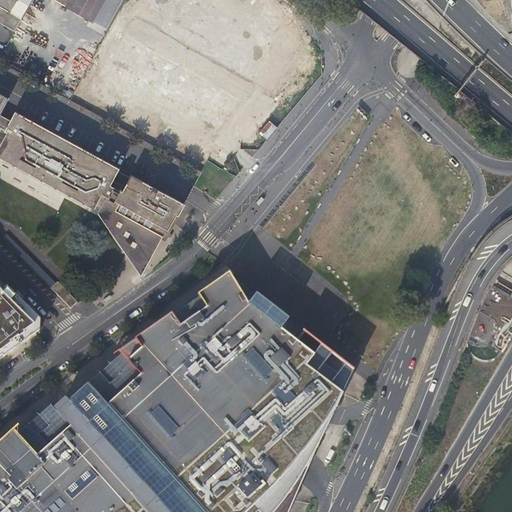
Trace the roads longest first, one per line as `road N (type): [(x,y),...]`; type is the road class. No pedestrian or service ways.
road 1 (secondary): [(362,60),(190,259),(88,334)]
road 2 (primary): [(362,60),(478,183),(478,200),(441,262),(421,325)]
road 3 (motorway): [(380,511),(482,276),(511,243)]
road 4 (primary): [(421,325),(341,511)]
road 5 (secondary): [(511,168),(463,146),(362,60)]
road 6 (motorway): [(418,511),(511,355)]
road 7 (motorway): [(379,0),(511,111)]
road 8 (primary): [(511,194),(454,257),(421,325)]
road 9 (primary): [(436,511),(511,400)]
